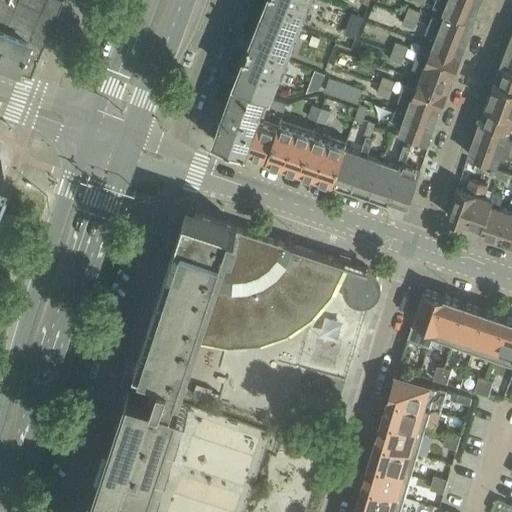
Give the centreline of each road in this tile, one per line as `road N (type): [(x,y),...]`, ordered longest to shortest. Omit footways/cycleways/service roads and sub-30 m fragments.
road 1 (tertiary): [(11,511),(128,144)]
road 2 (residential): [(66,511),(158,235),(174,162)]
road 3 (tertiary): [(89,130),(0,424)]
road 4 (residential): [(330,511),(400,274),(417,246)]
road 5 (residential): [(417,246),(509,0)]
road 6 (tertiary): [(417,246),(174,162)]
road 7 (residential): [(174,162),(229,0)]
road 8 (tertiary): [(128,144),(185,0)]
road 9 (tertiary): [(141,0),(89,130)]
